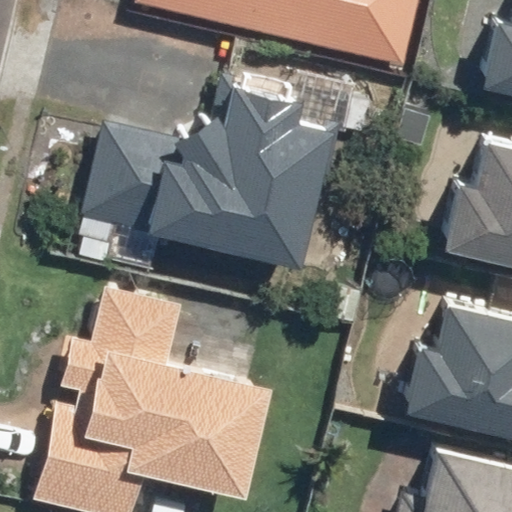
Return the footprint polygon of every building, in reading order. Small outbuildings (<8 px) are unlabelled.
[(123,0),(395,64),(410,0),(123,0)] [(477,15),(462,81),(511,92),(511,0),(496,0),(492,18),(477,15)] [(93,114),(69,214),(282,265),(317,123),(278,114),(283,93),(212,75),(206,104),(161,130),(93,114)] [(438,174),(421,244),(511,265),(511,137),(466,127),(454,178),(438,174)] [(57,330),(18,494),(95,511),(120,511),(130,471),(228,494),(254,380),(156,357),(169,300),(90,282),(78,334),(57,330)] [(398,337),(382,407),(511,435),(511,316),(427,298),(417,342),(398,337)] [(511,511),(511,464),(416,442),(405,489),(391,486),(385,511),(511,511)]
